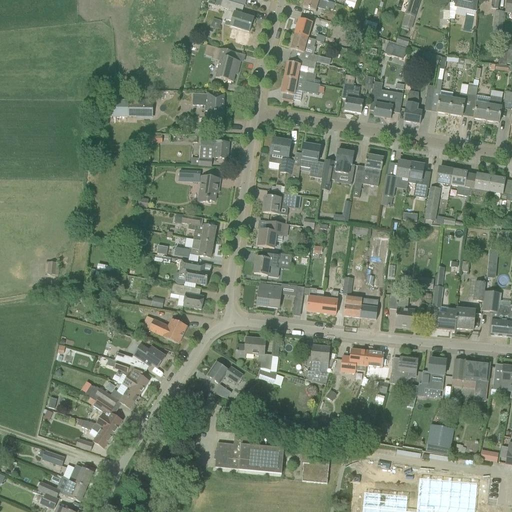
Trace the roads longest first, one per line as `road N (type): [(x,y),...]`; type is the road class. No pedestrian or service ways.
road 1 (residential): [(167,392),(305,445),(511,477)]
road 2 (residential): [(511,351),(233,323)]
road 3 (residential): [(511,157),(252,114)]
road 4 (residential): [(233,323),(224,276),(252,114)]
road 5 (residential): [(100,511),(167,392)]
road 6 (track): [(120,470),(0,429)]
